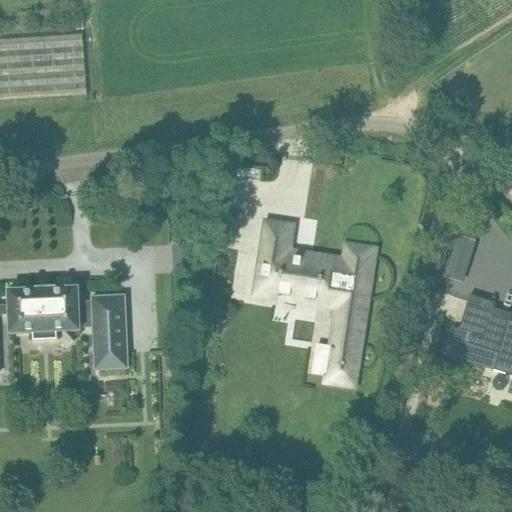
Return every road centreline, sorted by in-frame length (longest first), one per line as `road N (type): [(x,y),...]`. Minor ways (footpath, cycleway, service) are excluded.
road 1 (unclassified): [(461,164),(414,130),(365,121),(0,170)]
road 2 (residential): [(364,511),(461,164)]
